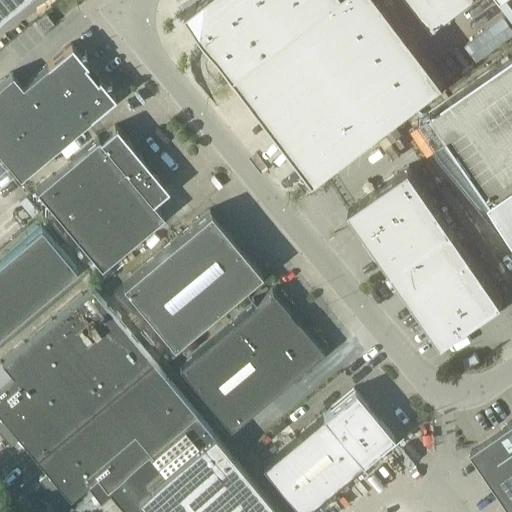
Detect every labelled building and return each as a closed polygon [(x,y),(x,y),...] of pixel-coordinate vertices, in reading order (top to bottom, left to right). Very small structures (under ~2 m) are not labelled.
[(0,0),(0,16),(19,0),(0,0)] [(202,0),(202,4),(193,2),(191,3),(190,3),(189,4),(187,5),(186,6),(186,8),(185,9),(185,11),(185,12),(186,13),(187,15),(187,16),(188,17),(190,18),(192,18),(200,20),(199,27),(312,177),(442,78),(382,0),(202,0)] [(413,0),(431,23),(460,0),(413,0)] [(45,30),(54,22),(47,13),(37,21),(45,30)] [(0,151),(18,174),(114,94),(96,74),(95,75),(97,76),(96,77),(83,62),(84,61),(86,63),(87,62),(70,42),(21,83),(11,70),(0,79),(0,151)] [(511,54),(430,111),(489,197),(511,230),(511,54)] [(169,187),(116,124),(100,138),(99,136),(37,188),(101,265),(163,213),(152,201),(169,187)] [(408,166),(349,207),(368,234),(392,269),(451,228),(452,227),(409,166),(408,166)] [(261,270),(210,209),(122,282),(174,343),(261,270)] [(0,327),(75,265),(39,223),(0,255),(0,327)] [(500,299),(451,228),(392,269),(391,270),(439,340),(500,299)] [(0,431),(10,443),(19,435),(35,455),(151,358),(91,286),(2,361),(0,362),(0,431)] [(283,312),(287,308),(272,289),(180,366),(231,428),(291,378),(294,381),(295,380),(292,377),(323,351),(295,317),(290,321),(283,312)] [(151,358),(35,455),(48,470),(38,478),(44,485),(44,494),(43,497),(55,498),(60,503),(61,505),(88,482),(96,474),(97,474),(106,485),(107,486),(120,475),(136,494),(212,430),(195,410),(152,358),(151,358)] [(261,464),(299,511),(391,434),(353,387),(261,464)] [(486,475),(510,511),(511,511),(511,419),(504,425),(505,427),(470,450),(478,463),(486,475)] [(280,511),(212,430),(136,494),(150,511),(280,511)]
